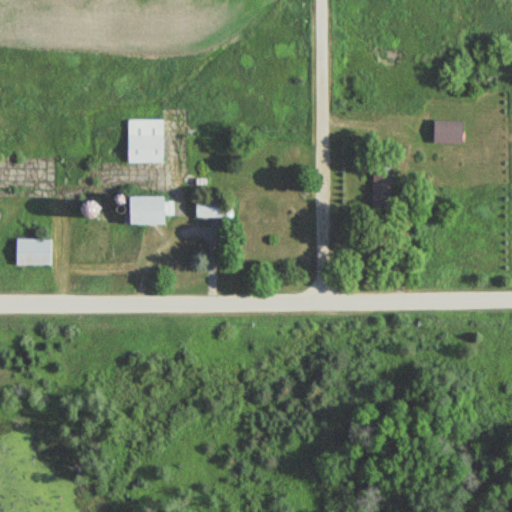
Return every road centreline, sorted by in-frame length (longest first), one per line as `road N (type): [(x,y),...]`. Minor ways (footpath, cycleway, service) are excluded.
road 1 (residential): [(511,312),(0,317)]
road 2 (residential): [(322,315),(322,0)]
